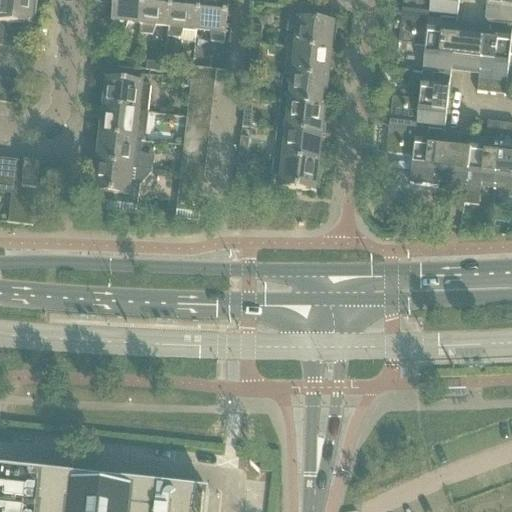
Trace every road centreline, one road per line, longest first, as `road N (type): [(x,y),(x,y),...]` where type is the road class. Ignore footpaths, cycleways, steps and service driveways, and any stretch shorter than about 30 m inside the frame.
road 1 (secondary): [(327,270),(0,264)]
road 2 (secondary): [(0,291),(314,305)]
road 3 (secondary): [(511,265),(327,270)]
road 4 (tertiary): [(314,481),(340,388),(340,303)]
road 5 (unclassified): [(76,0),(53,119),(31,129),(0,125)]
road 6 (tertiary): [(314,305),(314,481)]
road 7 (secondary): [(340,303),(511,295)]
